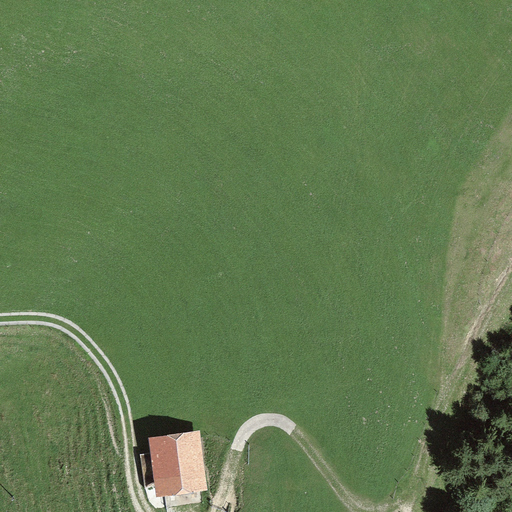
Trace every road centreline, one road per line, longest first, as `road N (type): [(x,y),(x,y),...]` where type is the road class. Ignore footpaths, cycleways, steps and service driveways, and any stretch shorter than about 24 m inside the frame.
road 1 (track): [(381,511),(407,493),(437,412),(511,271)]
road 2 (track): [(0,318),(64,323),(110,370),(145,511)]
road 3 (track): [(217,511),(240,439),(262,420),(285,423),(349,495),(377,511)]
